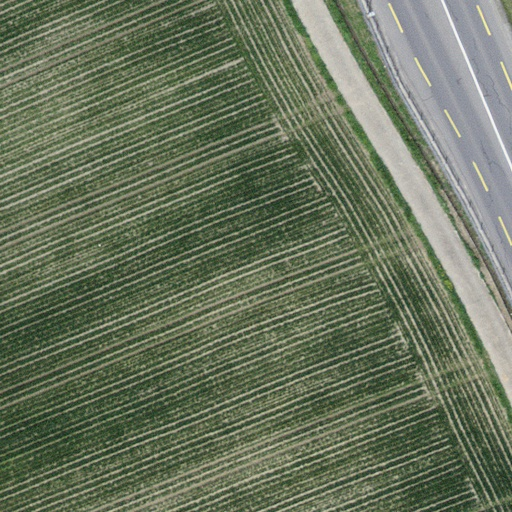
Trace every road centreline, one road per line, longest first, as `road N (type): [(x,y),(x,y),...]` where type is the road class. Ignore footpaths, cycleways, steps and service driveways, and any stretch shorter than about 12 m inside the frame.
road 1 (track): [(306,0),(450,247),(511,372)]
road 2 (primary): [(438,0),(511,171)]
